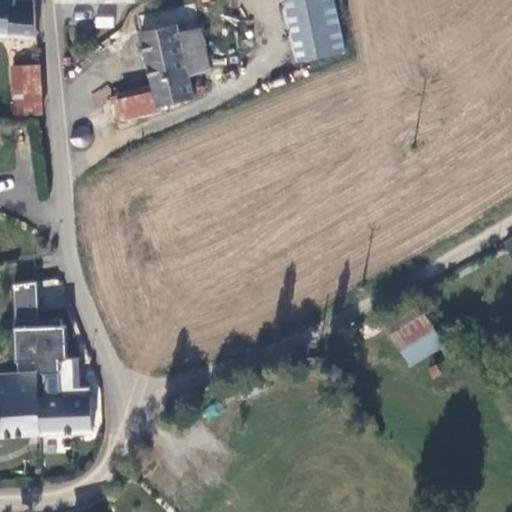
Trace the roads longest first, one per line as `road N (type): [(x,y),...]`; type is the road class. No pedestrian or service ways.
road 1 (unclassified): [(125,424),(511,212)]
road 2 (residential): [(125,424),(69,268),(44,0)]
road 3 (residential): [(0,499),(85,487),(125,424)]
